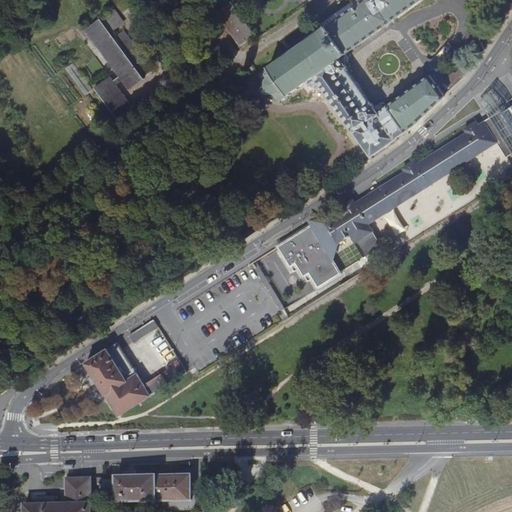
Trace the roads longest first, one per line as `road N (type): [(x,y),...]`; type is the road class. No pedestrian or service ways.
road 1 (secondary): [(12,443),(18,404),(31,390),(390,157),(475,79),(511,26)]
road 2 (tertiary): [(0,459),(454,448)]
road 3 (tertiary): [(454,433),(12,443)]
road 4 (track): [(327,0),(161,110),(60,195),(0,233)]
